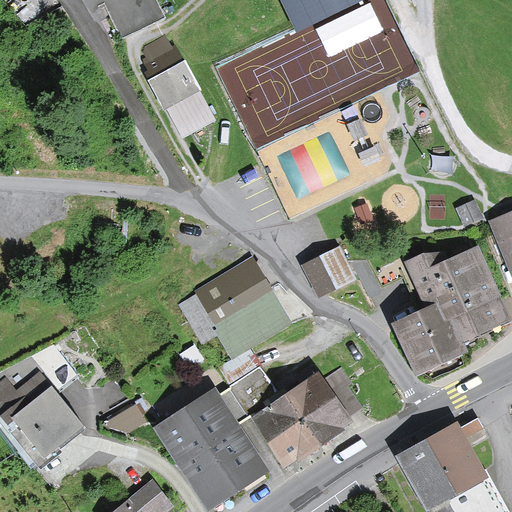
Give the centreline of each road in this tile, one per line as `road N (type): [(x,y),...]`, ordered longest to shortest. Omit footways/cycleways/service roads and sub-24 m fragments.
road 1 (tertiary): [(267,511),(331,466),(511,366)]
road 2 (track): [(198,0),(141,39),(133,54),(212,216)]
road 3 (unknown): [(511,153),(464,111),(428,0)]
